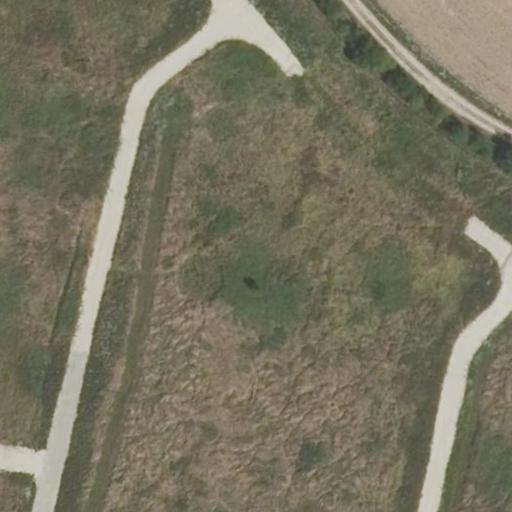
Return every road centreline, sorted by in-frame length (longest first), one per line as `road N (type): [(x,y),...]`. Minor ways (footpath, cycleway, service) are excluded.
road 1 (track): [(36,511),(140,89),(236,15)]
road 2 (track): [(429,511),(467,342),(511,293)]
road 3 (track): [(511,135),(472,116),(396,51),(352,0)]
